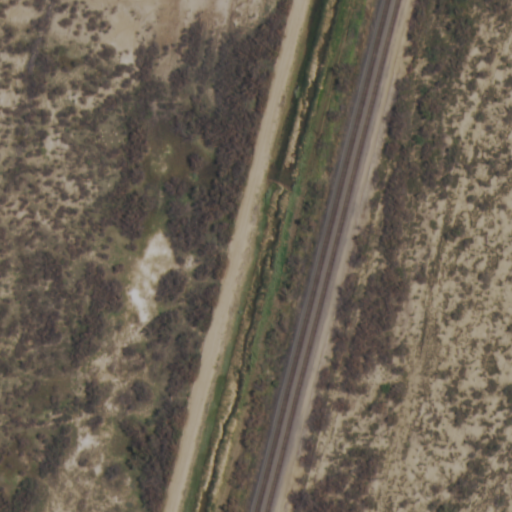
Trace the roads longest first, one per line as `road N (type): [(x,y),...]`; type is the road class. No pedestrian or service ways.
road 1 (track): [(447,0),(401,248),(355,346),(314,511)]
road 2 (track): [(440,511),(511,205)]
